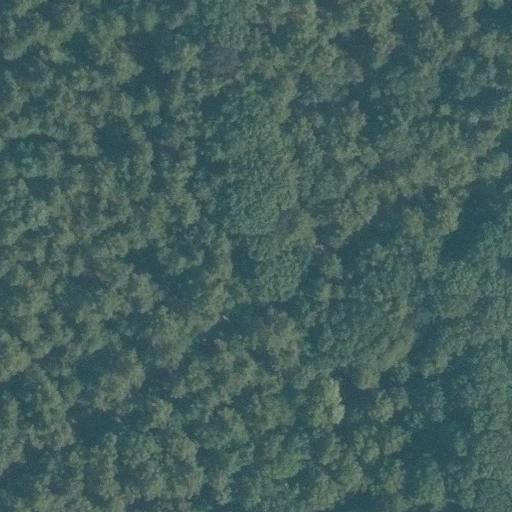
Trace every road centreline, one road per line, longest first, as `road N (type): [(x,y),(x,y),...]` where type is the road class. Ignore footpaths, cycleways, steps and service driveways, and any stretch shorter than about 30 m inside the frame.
road 1 (track): [(0,469),(511,131)]
road 2 (track): [(211,0),(275,281)]
